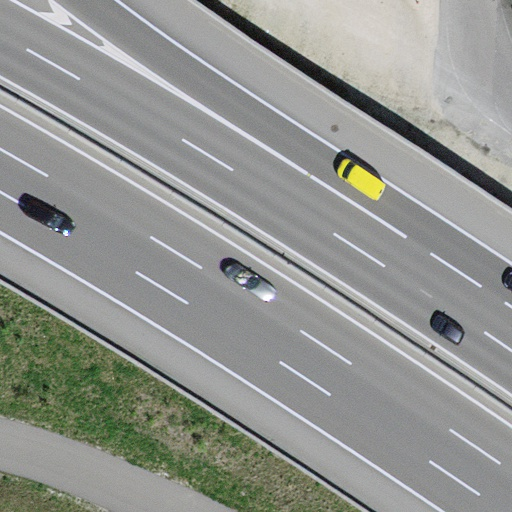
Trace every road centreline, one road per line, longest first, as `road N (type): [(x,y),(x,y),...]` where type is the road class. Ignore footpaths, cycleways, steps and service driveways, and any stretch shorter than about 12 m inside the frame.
road 1 (motorway): [(0,168),(213,288),(511,493)]
road 2 (motorway): [(419,266),(332,237),(0,43)]
road 3 (motorway): [(419,266),(362,194),(96,0)]
